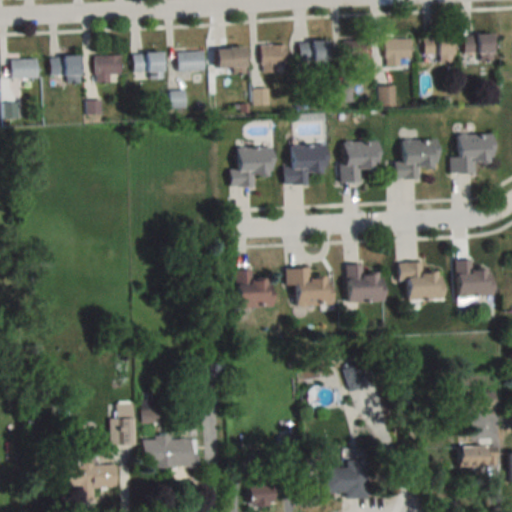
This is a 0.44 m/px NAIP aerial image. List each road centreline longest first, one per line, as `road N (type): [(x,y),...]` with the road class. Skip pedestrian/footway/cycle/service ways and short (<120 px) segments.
road 1 (residential): [(0,20),(353,0)]
road 2 (residential): [(222,230),(470,219),(511,203)]
